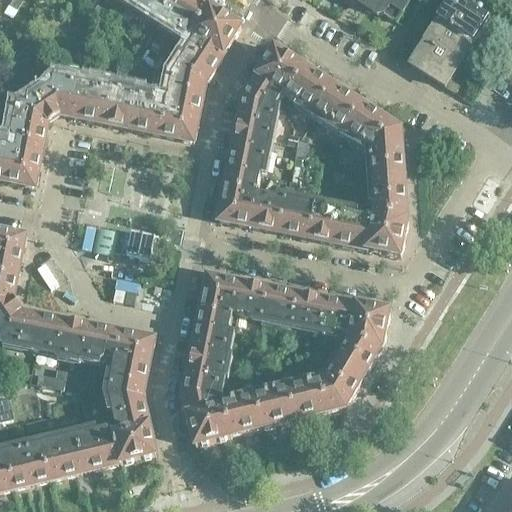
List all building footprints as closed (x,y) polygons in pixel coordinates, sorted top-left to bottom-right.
[(17,13),(23,4),(16,0),(14,0),(10,8),(17,13)] [(158,28),(175,0),(130,0),(129,3),(153,19),(151,23),(158,28)] [(195,38),(210,12),(209,13),(189,0),(175,0),(158,28),(165,33),(168,29),(187,41),(195,38)] [(396,25),(411,0),(364,0),(360,6),(369,12),(368,13),(369,14),(370,13),(377,17),(377,19),(378,19),(378,18),(382,17),(396,25)] [(486,25),(474,18),(476,16),(463,8),(461,10),(452,4),(440,24),(473,46),(486,25)] [(115,19),(97,8),(93,16),(110,27),(115,19)] [(206,88),(216,72),(241,32),(210,12),(195,38),(198,40),(174,78),(167,116),(156,114),(151,138),(194,147),(206,88)] [(467,56),(473,46),(440,24),(439,25),(438,24),(425,46),(425,47),(459,69),(461,65),(464,64),(467,60),(467,56)] [(170,53),(151,40),(145,49),(164,62),(170,53)] [(449,84),(459,69),(425,47),(411,69),(455,97),(459,90),(449,84)] [(289,99),(305,73),(275,54),(249,94),(266,104),(279,107),(285,97),(289,99)] [(129,69),(130,61),(120,58),(118,67),(129,69)] [(137,80),(139,71),(129,69),(118,67),(117,76),(137,80)] [(314,120),(332,91),(306,74),(305,73),(289,99),(290,105),(314,120)] [(83,124),(89,92),(56,85),(55,91),(42,99),(27,110),(19,108),(13,137),(15,142),(20,143),(45,148),(49,128),(61,120),(83,124)] [(342,138),(360,109),(332,91),(314,120),(342,138)] [(151,138),(156,114),(157,109),(155,106),(137,102),(138,98),(110,93),(110,97),(89,92),(83,124),(151,138)] [(270,143),(275,115),(276,112),(279,107),(266,104),(249,94),(243,103),(236,137),(270,143)] [(375,154),(391,128),(360,109),(342,138),(370,156),(371,155),(375,154)] [(407,225),(402,150),(403,149),(401,135),(391,128),(375,154),(371,155),(375,219),(407,225)] [(263,179),(269,146),(270,143),(236,137),(229,173),(259,178),(263,179)] [(36,192),(45,148),(20,143),(18,155),(9,154),(3,186),(36,192)] [(307,164),(310,147),(298,145),(296,152),(295,162),(307,164)] [(0,185),(3,186),(9,154),(10,151),(0,148),(0,185)] [(248,231),(255,199),(259,178),(229,173),(221,213),(219,225),(248,231)] [(351,190),(353,180),(336,177),(334,186),(351,190)] [(278,237),(285,205),(255,199),(248,231),(278,237)] [(308,243),(314,211),(285,205),(278,237),(308,243)] [(340,249),(346,217),(314,211),(308,243),(340,249)] [(401,262),(408,225),(407,225),(375,219),(374,224),(360,222),(360,220),(346,217),(340,249),(401,262)] [(0,280),(17,284),(26,239),(0,233),(0,280)] [(19,312),(13,304),(17,284),(0,280),(0,333),(4,339),(3,346),(37,353),(44,320),(21,316),(19,312)] [(230,319),(237,285),(208,280),(197,331),(227,337),(230,319)] [(261,325),(267,292),(237,285),(230,319),(261,325)] [(160,298),(161,290),(154,289),(153,297),(160,298)] [(291,331),(297,297),(267,292),(261,325),(291,331)] [(320,337),(327,304),(297,297),(291,331),(320,337)] [(383,352),(390,316),(327,304),(320,337),(333,340),(334,338),(350,341),(350,345),(383,352)] [(107,355),(111,334),(44,320),(37,353),(60,357),(59,360),(82,365),(83,362),(100,366),(105,362),(107,355)] [(223,383),(228,359),(225,358),(229,337),(227,337),(197,331),(184,400),(185,405),(201,401),(216,404),(220,382),(223,383)] [(143,402),(147,379),(155,342),(111,334),(107,355),(117,357),(109,396),(118,436),(113,437),(120,468),(120,469),(157,460),(143,402)] [(346,414),(366,380),(382,353),(383,352),(350,345),(325,384),(321,385),(329,419),(346,414)] [(266,369),(267,364),(256,362),(254,373),(266,369)] [(75,386),(77,377),(57,373),(55,382),(75,386)] [(262,388),(260,376),(251,377),(251,376),(244,375),(243,390),(253,391),(253,389),(262,388)] [(329,419),(321,385),(290,392),(297,426),(329,419)] [(297,426),(290,392),(258,400),(266,434),(297,426)] [(266,434),(258,400),(227,407),(227,410),(234,442),(266,434)] [(234,442),(227,410),(219,412),(217,405),(216,404),(201,401),(185,405),(195,451),(234,442)] [(0,427),(14,424),(9,402),(0,403),(0,427)] [(98,420),(94,407),(81,410),(85,423),(98,420)] [(48,432),(46,423),(26,428),(28,437),(48,432)] [(120,468),(113,437),(107,435),(86,440),(84,435),(76,437),(85,477),(120,468)] [(85,477),(76,437),(67,439),(68,444),(42,450),(50,485),(85,477)] [(50,485),(42,450),(7,459),(15,494),(50,485)] [(0,497),(15,494),(7,459),(0,460),(0,497)]
